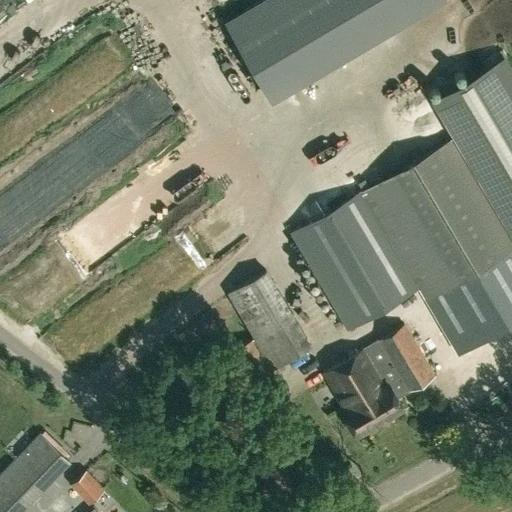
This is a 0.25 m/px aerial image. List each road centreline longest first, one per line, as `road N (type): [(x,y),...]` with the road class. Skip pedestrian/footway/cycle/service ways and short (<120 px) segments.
road 1 (unclassified): [(238,511),(0,327)]
road 2 (tertiary): [(355,511),(511,425)]
